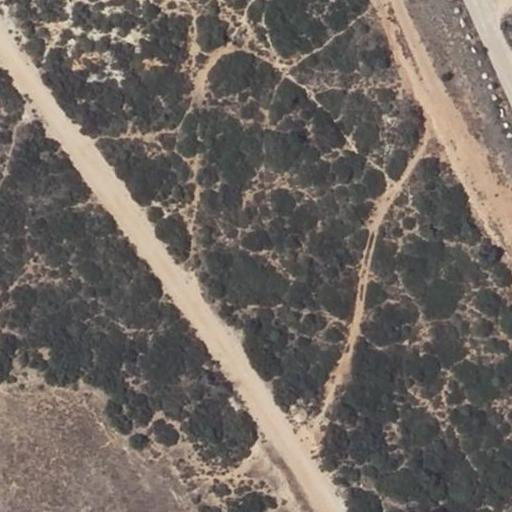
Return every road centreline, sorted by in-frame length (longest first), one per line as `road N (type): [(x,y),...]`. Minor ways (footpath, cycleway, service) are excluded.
road 1 (track): [(0,57),(325,511)]
road 2 (track): [(444,104),(384,206),(361,261),(357,333),(324,410),(289,460)]
road 3 (track): [(399,0),(511,241)]
